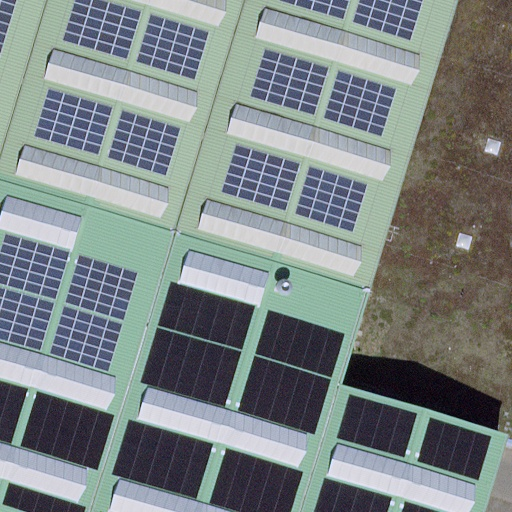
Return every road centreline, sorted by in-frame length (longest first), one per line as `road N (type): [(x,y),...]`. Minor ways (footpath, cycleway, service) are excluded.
road 1 (unknown): [(0,338),(77,362),(511,455)]
road 2 (unknown): [(0,238),(75,0)]
